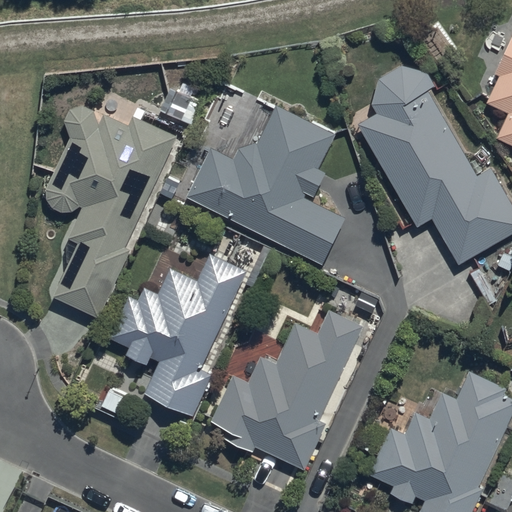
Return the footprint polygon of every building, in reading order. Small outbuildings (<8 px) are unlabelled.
[(511,30),(509,37),(494,31),(485,52),(499,58),(493,71),(498,73),(486,100),(507,109),(495,136),(511,143),(511,30)] [(372,101),(373,103),(351,115),(363,135),(364,134),(417,223),(431,215),(459,261),(511,229),(511,201),(490,165),(478,172),(428,87),(435,83),(426,69),(401,62),(378,75),(372,101)] [(210,143),(186,192),(321,261),(345,214),(305,194),(307,190),(313,193),(326,168),(317,164),(334,130),(276,101),(256,139),(251,139),(238,144),(232,154),(210,143)] [(69,233),(79,238),(54,292),(100,313),(131,246),(126,243),(177,133),(133,113),(129,121),(104,110),(99,120),(96,106),(82,103),(72,105),(65,116),(71,133),(47,186),(48,196),(54,203),(63,207),(71,207),(81,201),(83,203),(69,233)] [(245,267),(209,251),(196,277),(170,265),(158,291),(145,285),(139,298),(129,293),(110,334),(131,344),(127,351),(148,360),(151,354),(161,358),(146,390),(193,411),(211,371),(200,366),(245,267)] [(363,323),(328,307),(316,330),(294,319),(275,360),(261,353),(248,380),(232,372),(211,417),(229,425),(224,435),(252,447),(254,444),(304,467),(326,420),(319,417),(363,323)] [(505,385),(469,369),(456,397),(441,390),(429,416),(414,410),(405,431),(390,424),(369,472),(393,482),(389,490),(412,499),(415,493),(425,497),(418,511),(419,511),(470,511),(483,485),(478,484),(511,406),(511,397),(502,393),(505,385)]
